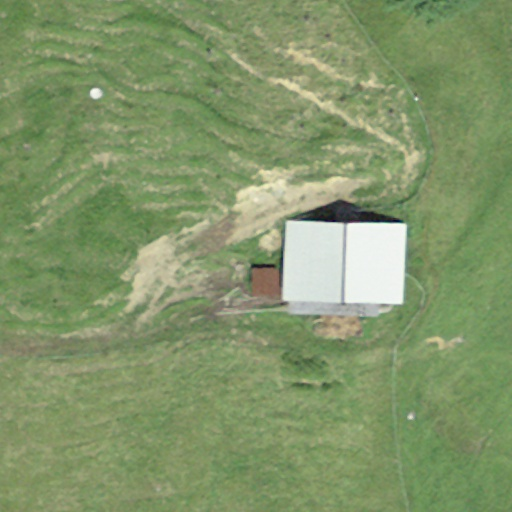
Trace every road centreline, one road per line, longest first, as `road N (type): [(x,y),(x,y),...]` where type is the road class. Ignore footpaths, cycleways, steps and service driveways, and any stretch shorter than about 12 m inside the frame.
road 1 (track): [(104,335),(192,243),(280,210),(395,191)]
road 2 (track): [(220,292),(148,324),(62,345),(0,339)]
